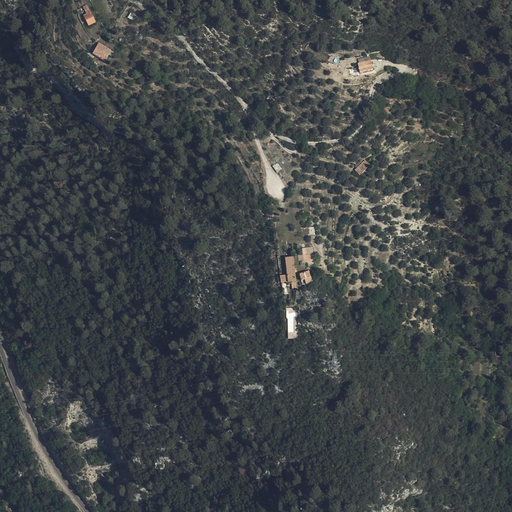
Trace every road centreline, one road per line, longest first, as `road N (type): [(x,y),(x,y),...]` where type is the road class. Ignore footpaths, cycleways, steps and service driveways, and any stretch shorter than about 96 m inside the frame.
road 1 (track): [(247,111),(276,185),(326,182),(511,261)]
road 2 (track): [(247,111),(283,138),(340,140),(368,119),(383,79),(403,72),(382,62)]
road 3 (unclassified): [(131,0),(247,111)]
